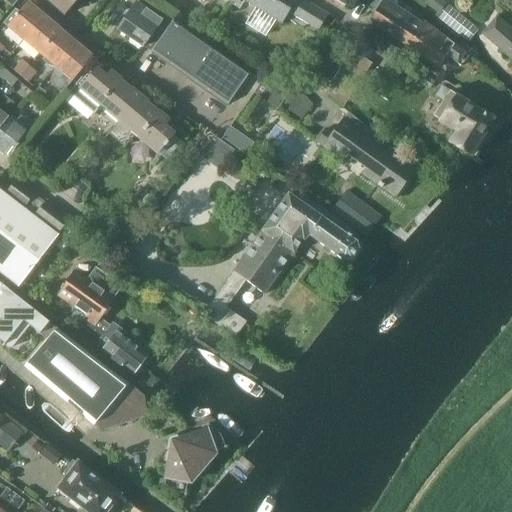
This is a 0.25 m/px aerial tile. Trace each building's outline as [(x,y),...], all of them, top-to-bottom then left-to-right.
[(47,0),(64,16),(78,0),(47,0)] [(244,0),(244,1),(280,24),(287,13),(318,32),(328,15),(303,0),(244,0)] [(330,0),(349,12),(356,0),(330,0)] [(383,0),(369,21),(439,68),(447,57),(457,65),(466,53),(455,44),(425,21),(422,24),(385,0),(383,0)] [(428,0),(426,4),(437,13),(435,16),(467,43),(473,35),(478,30),(441,0),(428,0)] [(144,48),(151,53),(174,20),(167,15),(162,21),(136,2),(116,30),(143,48),(144,48)] [(7,28),(24,42),(45,17),(28,3),(7,28)] [(209,15),(200,28),(188,19),(182,25),(202,39),(207,33),(217,21),(209,15)] [(24,42),(40,55),(61,30),(45,17),(24,42)] [(511,29),(497,17),(482,35),(511,60),(511,29)] [(150,54),(189,82),(213,47),(179,23),(174,20),(151,53),(150,54)] [(55,68),(54,70),(77,44),(61,30),(40,55),(55,68)] [(77,44),(54,70),(49,83),(62,94),(71,82),(92,57),(77,44)] [(213,47),(189,82),(226,107),(227,106),(250,73),(213,47)] [(350,49),(320,91),(343,107),(372,65),(350,49)] [(21,77),(30,66),(22,60),(13,70),(21,77)] [(0,65),(0,78),(10,86),(16,78),(0,65)] [(30,66),(21,77),(28,83),(37,72),(30,66)] [(140,97),(133,91),(132,92),(118,80),(119,79),(111,72),(106,78),(97,70),(92,76),(87,71),(68,93),(69,94),(71,91),(95,112),(100,106),(106,110),(102,115),(115,127),(140,97)] [(250,73),(227,106),(239,114),(240,114),(262,82),(250,73)] [(285,98),(272,88),(262,82),(240,114),(239,114),(221,140),(245,156),(256,140),(250,136),(272,104),(277,108),(285,98)] [(456,94),(455,95),(449,92),(450,91),(442,86),(435,96),(443,101),(432,118),(438,122),(454,133),(447,144),(469,159),(495,119),(456,94)] [(33,93),(41,99),(46,93),(38,87),(33,93)] [(286,101),(290,118),(298,124),(313,105),(296,88),(286,101)] [(0,101),(0,105),(8,111),(14,103),(4,96),(0,101)] [(115,127),(128,139),(132,133),(169,164),(185,145),(164,126),(168,121),(159,113),(158,114),(145,103),(146,102),(140,97),(115,127)] [(0,133),(10,120),(0,111),(0,133)] [(344,118),(324,148),(347,164),(350,159),(366,170),(362,175),(394,198),(415,168),(367,134),(370,131),(350,113),(345,119),(344,118)] [(10,120),(0,133),(0,152),(7,158),(33,125),(21,116),(16,124),(10,120)] [(47,202),(45,204),(32,195),(34,193),(17,180),(6,196),(0,191),(0,273),(18,287),(58,236),(70,219),(47,202)] [(331,210),(366,238),(382,217),(346,190),(331,210)] [(342,262),(350,262),(358,251),(356,243),(288,194),(262,231),(293,254),(302,242),(304,243),(308,236),(342,262)] [(105,224),(127,242),(139,227),(123,215),(118,222),(111,217),(105,224)] [(293,254),(262,231),(233,272),(264,293),(293,254)] [(70,320),(79,326),(86,316),(97,323),(100,319),(122,287),(95,268),(87,281),(74,272),(65,285),(63,283),(59,289),(61,290),(57,296),(77,310),(70,320)] [(234,273),(203,315),(234,338),(246,322),(226,307),(245,281),(234,273)] [(29,325),(39,333),(48,322),(0,284),(0,341),(7,347),(12,348),(29,325)] [(86,316),(79,326),(99,341),(98,343),(105,348),(102,352),(104,353),(100,358),(101,359),(101,358),(124,375),(127,371),(133,375),(147,357),(128,342),(131,338),(113,324),(110,327),(100,319),(97,323),(86,316)] [(57,330),(25,367),(95,424),(102,432),(147,416),(144,396),(128,383),(127,385),(57,330)] [(4,419),(0,423),(0,448),(7,453),(24,433),(5,418),(4,419)] [(186,473),(198,459),(205,456),(230,446),(230,445),(226,447),(221,435),(208,424),(194,429),(195,433),(180,439),(176,436),(169,439),(167,447),(170,450),(164,484),(170,490),(184,490),(184,495),(185,495),(186,480),(186,473)] [(61,456),(48,445),(40,455),(53,466),(61,456)] [(55,489),(84,511),(108,511),(123,495),(77,460),(55,489)] [(0,511),(2,511),(16,495),(7,488),(0,497),(0,511)] [(2,511),(16,511),(25,502),(16,495),(2,511)]
